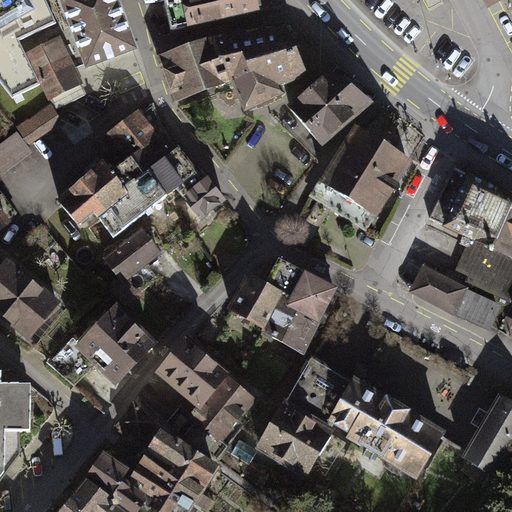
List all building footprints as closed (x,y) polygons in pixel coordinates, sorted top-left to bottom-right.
[(0,0),(0,83),(13,101),(41,87),(20,44),(57,26),(44,0),(0,0)] [(116,0),(57,0),(86,76),(138,56),(116,0)] [(258,0),(183,0),(165,4),(170,27),(172,37),(262,17),(258,0)] [(483,0),(489,10),(507,0),(483,0)] [(214,42),(232,88),(233,87),(245,118),(288,100),(284,93),(310,81),(288,29),(214,42)] [(84,88),(61,39),(27,55),(50,104),(52,103),(56,111),(86,97),(82,88),(84,88)] [(232,88),(214,42),(157,61),(174,109),(181,106),(194,101),(232,88)] [(332,75),(288,111),(325,153),(377,108),(332,75)] [(155,105),(110,139),(129,164),(166,136),(155,105)] [(55,112),(51,106),(16,129),(29,148),(63,125),(59,119),(55,112)] [(375,219),(380,222),(416,166),(358,130),(325,182),(320,179),(308,199),(317,204),(297,238),(309,245),(331,210),(367,232),(375,219)] [(32,155),(17,134),(0,146),(0,170),(4,176),(32,155)] [(166,136),(129,164),(111,177),(125,195),(151,177),(169,203),(179,196),(201,178),(180,150),(178,152),(166,136)] [(104,169),(58,208),(79,235),(95,221),(100,227),(102,225),(115,245),(169,203),(151,177),(125,195),(111,177),(104,169)] [(511,198),(455,170),(431,219),(448,227),(445,232),(469,244),(511,264),(511,198)] [(201,178),(179,196),(201,226),(228,205),(204,175),(201,178)] [(17,216),(0,191),(0,236),(13,228),(10,225),(17,216)] [(117,281),(111,286),(126,306),(159,281),(149,268),(163,258),(143,232),(102,262),(117,281)] [(511,264),(469,244),(457,272),(469,278),(467,283),(510,303),(511,300),(511,264)] [(281,295),(321,317),(339,281),(279,252),(268,276),(285,285),(281,295)] [(62,309),(0,256),(0,319),(30,346),(62,309)] [(281,295),(285,285),(268,276),(250,268),(229,305),(265,326),(281,295)] [(470,291),(424,268),(410,296),(457,319),(458,318),(470,292),(470,291)] [(504,308),(470,292),(458,318),(492,334),(504,308)] [(321,317),(281,295),(265,326),(265,328),(306,351),(323,318),(321,317)] [(160,350),(118,310),(81,349),(73,341),(49,366),(75,391),(93,372),(117,394),(160,350)] [(258,394),(229,373),(232,368),(186,333),(155,370),(197,404),(190,413),(182,403),(179,407),(149,382),(137,396),(167,422),(220,459),(229,445),(222,440),(258,394)] [(312,352),(255,445),(306,475),(336,425),(326,419),(352,376),(312,352)] [(418,477),(448,426),(356,370),(352,376),(326,419),(336,425),(348,433),(347,435),(418,477)] [(0,488),(5,481),(6,439),(31,439),(31,395),(2,395),(2,380),(0,380),(0,488)] [(495,475),(511,446),(511,398),(497,390),(485,411),(478,407),(470,422),(477,426),(460,455),(495,475)] [(157,422),(134,399),(120,421),(140,443),(157,422)] [(145,481),(142,487),(153,494),(149,502),(165,511),(189,511),(220,465),(159,424),(132,471),(145,481)] [(258,450),(239,439),(231,454),(249,465),(258,450)] [(130,464),(103,447),(54,511),(132,511),(133,511),(136,511),(146,497),(145,491),(123,473),(130,464)]
